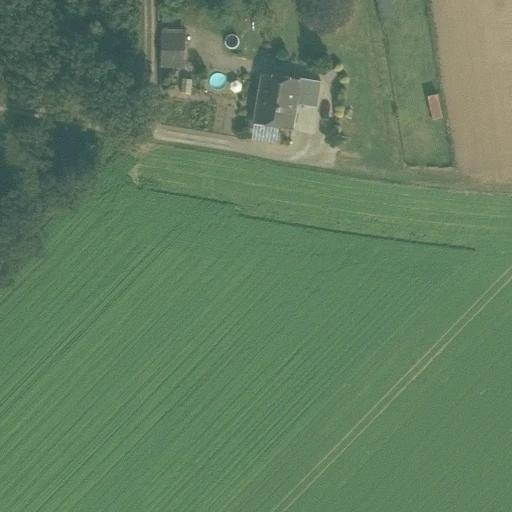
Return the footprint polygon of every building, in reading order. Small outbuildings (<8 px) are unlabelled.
[(392,0),(380,0),(383,12),(395,10),(392,0)] [(184,36),(161,36),(161,46),(184,46),(184,36)] [(184,46),(161,46),(161,67),(184,68),(184,46)] [(299,81),(261,75),(253,125),(292,131),(296,106),(296,105),(300,82),(299,82),(299,81)] [(321,83),(300,79),(299,81),(299,82),(300,82),(296,105),(296,106),(317,109),(321,83)]
